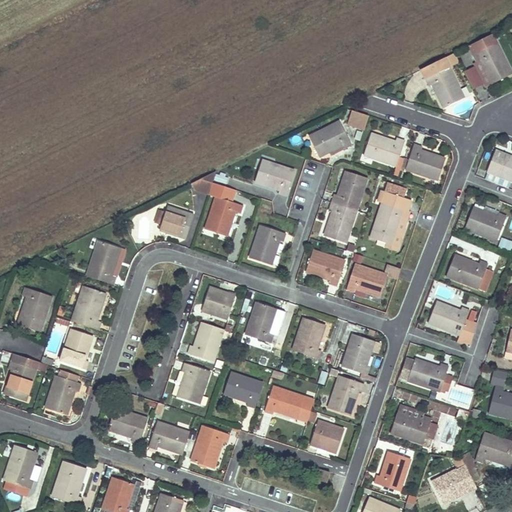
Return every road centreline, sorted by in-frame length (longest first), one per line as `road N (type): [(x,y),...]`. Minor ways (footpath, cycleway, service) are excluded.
road 1 (residential): [(82,443),(139,271),(153,254),(284,289)]
road 2 (residential): [(82,443),(288,511)]
road 3 (residential): [(400,328),(463,131)]
road 4 (residential): [(339,511),(400,328)]
road 5 (residential): [(284,289),(322,166)]
road 6 (residential): [(284,289),(400,328)]
